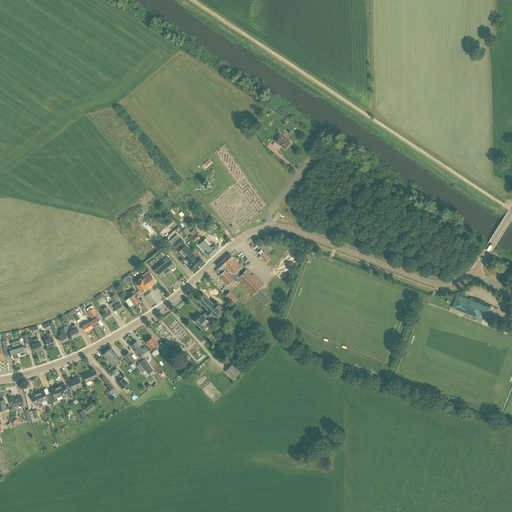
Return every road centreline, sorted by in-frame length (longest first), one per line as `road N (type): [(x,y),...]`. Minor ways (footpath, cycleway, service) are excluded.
road 1 (track): [(177,0),(467,191),(507,207)]
road 2 (track): [(511,210),(191,0)]
road 3 (secondary): [(0,380),(116,336),(170,301),(235,241),(270,228)]
road 4 (secondary): [(270,228),(298,231),(431,282),(457,281),(475,269)]
